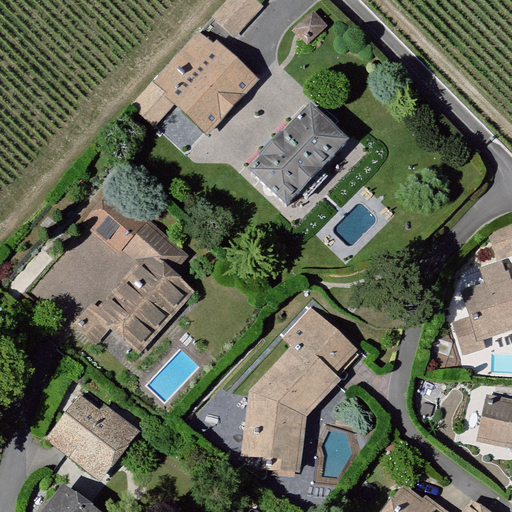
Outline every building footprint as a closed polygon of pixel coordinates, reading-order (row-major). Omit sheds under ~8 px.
[(147,95),(201,143),(252,88),(198,39),(147,95)] [(308,112),(240,179),(279,218),(346,150),(308,112)] [(177,278),(193,262),(118,193),(85,228),(122,262),(127,256),(141,269),(101,312),(97,308),(77,330),(99,351),(114,335),(141,360),(199,298),(177,278)] [(483,294),(460,301),(474,348),(511,337),(511,290),(502,294),(496,275),(479,280),(483,294)] [(362,355),(315,312),(286,343),(294,351),(252,396),(244,462),(266,465),(264,476),(302,481),(309,425),(344,387),(338,382),(362,355)] [(103,487),(143,437),(108,409),(103,415),(83,399),(48,444),(103,487)] [(511,404),(489,401),(482,449),(511,453),(511,404)] [(95,511),(65,489),(46,511),(95,511)] [(484,511),(475,505),(469,511),(445,511),(429,501),(427,504),(407,490),(391,511),(484,511)]
